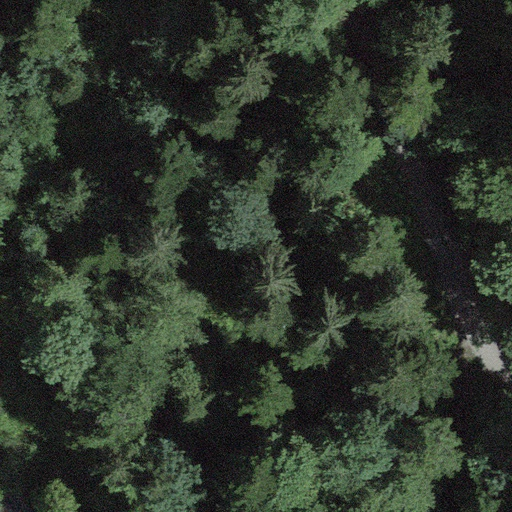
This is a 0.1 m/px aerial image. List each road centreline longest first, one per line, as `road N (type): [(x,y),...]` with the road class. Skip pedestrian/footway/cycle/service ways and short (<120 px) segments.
road 1 (track): [(363,0),(433,162),(453,247),(511,335)]
road 2 (track): [(433,162),(444,0)]
